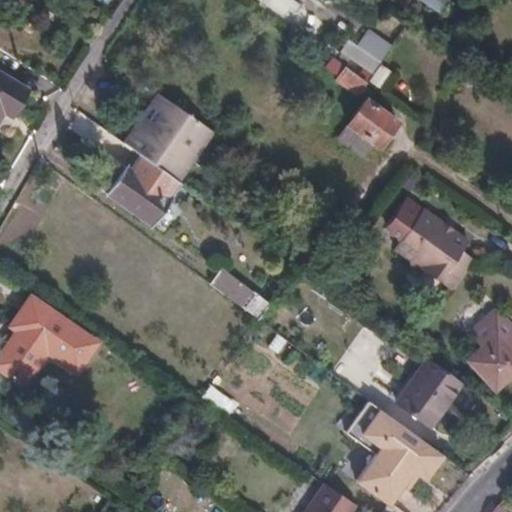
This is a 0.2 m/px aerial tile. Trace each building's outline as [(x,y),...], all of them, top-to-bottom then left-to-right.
[(289,8),(296,13),(301,6),(292,0),(260,0),(283,17),(289,8)] [(345,67),(366,82),(393,44),(370,27),(357,46),(349,41),(336,60),(345,67)] [(326,68),(338,77),(345,67),(336,60),(332,58),(326,68)] [(358,95),(366,82),(345,67),(338,77),(336,80),(358,95)] [(0,119),(4,113),(12,117),(26,93),(0,77),(0,119)] [(141,156),(180,184),(217,134),(163,97),(126,145),(141,156)] [(372,143),(379,147),(396,122),(366,100),(338,139),(362,156),(372,143)] [(169,198),(180,184),(141,156),(130,170),(125,177),(121,175),(107,193),(152,227),(171,200),(169,198)] [(126,167),(121,175),(125,177),(130,170),(126,167)] [(382,231),(394,240),(417,207),(409,201),(406,205),(398,200),(381,224),(382,231)] [(418,205),(417,207),(394,240),(388,249),(405,260),(407,269),(413,266),(421,264),(437,276),(434,281),(448,291),(470,260),(471,260),(457,251),(466,239),(418,205)] [(413,266),(434,281),(437,276),(421,264),(413,266)] [(257,320),(269,304),(221,268),(209,284),(257,320)] [(46,350),(75,370),(94,343),(31,299),(12,326),(18,330),(0,356),(0,366),(23,382),(46,350)] [(483,348),(469,361),(495,390),(511,374),(511,325),(497,309),(470,334),(483,348)] [(440,368),(428,360),(397,401),(430,426),(461,384),(440,368)] [(381,411),(364,398),(341,429),(369,451),(350,476),(382,500),(407,467),(419,476),(436,452),(381,411)] [(129,489),(138,495),(145,485),(136,479),(129,489)] [(349,511),(355,505),(325,484),(305,511),(349,511)]
